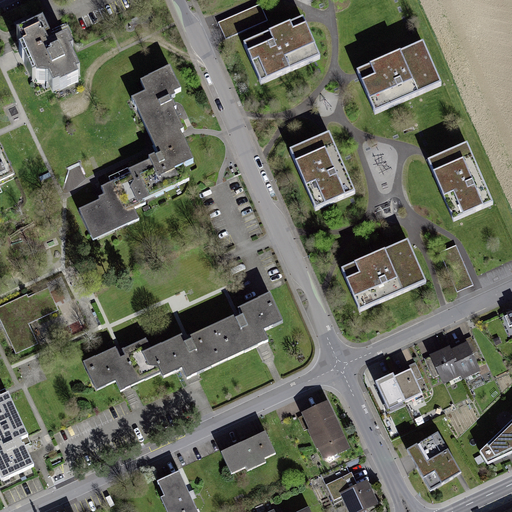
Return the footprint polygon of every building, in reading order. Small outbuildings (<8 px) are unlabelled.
[(263,7),(219,20),(224,37),(268,24),(263,7)] [(247,39),(271,29),(268,22),(244,32),(247,39)] [(248,45),(261,79),(316,57),(305,29),(303,24),(248,45)] [(54,96),(81,82),(70,61),(76,58),(67,41),(52,49),(41,28),(22,38),(27,49),(22,52),(40,88),(48,84),(54,96)] [(363,73),(378,108),(441,82),(425,46),(363,73)] [(180,92),(170,69),(141,83),(146,94),(131,101),(153,147),(180,134),(184,132),(167,98),(180,92)] [(159,160),(129,174),(123,177),(137,207),(190,182),(183,167),(193,163),(180,134),(153,147),(159,160)] [(0,174),(13,168),(0,142),(0,141),(0,174)] [(288,159),(309,206),(350,188),(329,141),(328,141),(288,159)] [(468,150),(429,166),(450,215),(489,199),(468,150)] [(79,212),(93,241),(138,220),(133,209),(137,207),(123,177),(100,187),(105,197),(98,200),(99,203),(79,212)] [(407,247),(344,274),(361,313),(424,286),(411,256),(407,247)] [(511,259),(500,265),(488,272),(494,282),(511,273),(511,259)] [(0,317),(19,355),(39,345),(30,328),(60,313),(50,291),(29,301),(27,297),(0,310),(0,317)] [(221,325),(234,352),(258,341),(254,332),(281,320),(270,295),(239,309),(242,315),(221,325)] [(193,372),(234,353),(221,325),(185,342),(182,337),(152,351),(162,373),(188,361),(193,372)] [(120,346),(86,361),(98,389),(124,377),(127,385),(160,370),(147,341),(122,352),(120,346)] [(472,343),(450,353),(462,377),(484,366),(472,343)] [(449,351),(425,362),(433,378),(439,375),(443,382),(460,375),(449,351)] [(418,369),(395,379),(407,403),(429,393),(418,369)] [(393,376),(376,384),(386,408),(404,400),(393,376)] [(0,425),(20,417),(12,398),(4,401),(0,390),(0,425)] [(326,404),(298,417),(305,432),(311,429),(326,460),(347,450),(326,404)] [(0,472),(5,483),(35,469),(23,441),(29,438),(20,417),(0,425),(0,472)] [(511,427),(482,454),(492,466),(511,457),(511,427)] [(224,452),(235,475),(275,456),(265,434),(224,452)] [(460,475),(437,436),(409,452),(432,491),(460,475)] [(200,511),(181,471),(160,481),(166,493),(161,495),(168,511),(200,511)] [(350,474),(326,485),(334,503),(342,499),(347,511),(366,511),(379,506),(368,482),(357,488),(350,474)]
